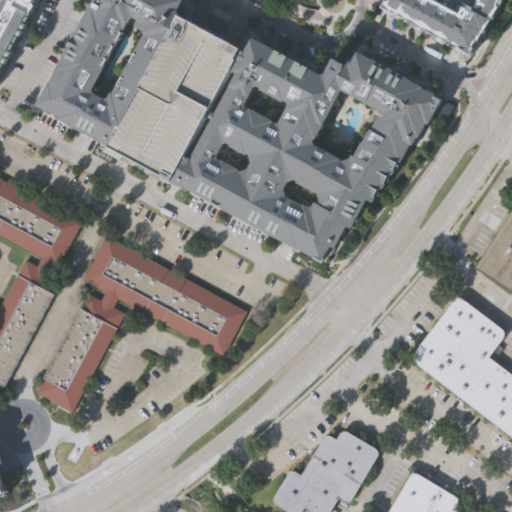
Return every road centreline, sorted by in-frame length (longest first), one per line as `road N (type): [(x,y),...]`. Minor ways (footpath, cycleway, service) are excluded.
road 1 (secondary): [(117,511),(298,371),(433,225),(498,139)]
road 2 (secondary): [(332,291),(190,424)]
road 3 (secondary): [(463,134),(388,229)]
